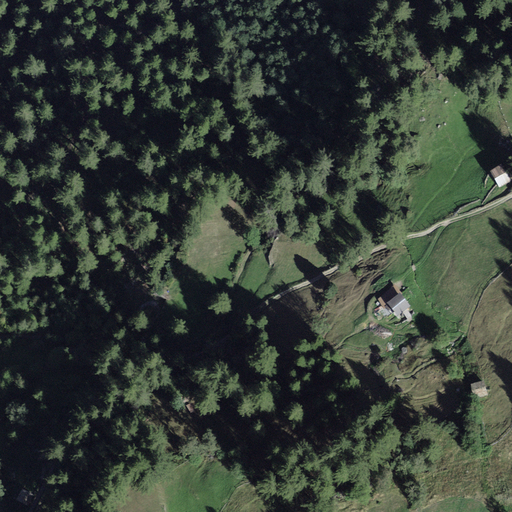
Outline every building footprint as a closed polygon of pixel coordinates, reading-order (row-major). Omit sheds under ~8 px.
[(499,188),(511,180),(511,173),(505,162),(490,171),(499,188)] [(377,296),(387,310),(403,299),(393,285),(377,296)] [(493,394),(489,376),(470,381),(474,398),(493,394)] [(0,498),(1,499),(13,480),(0,471),(0,498)] [(22,488),(17,499),(29,504),(34,493),(22,488)]
